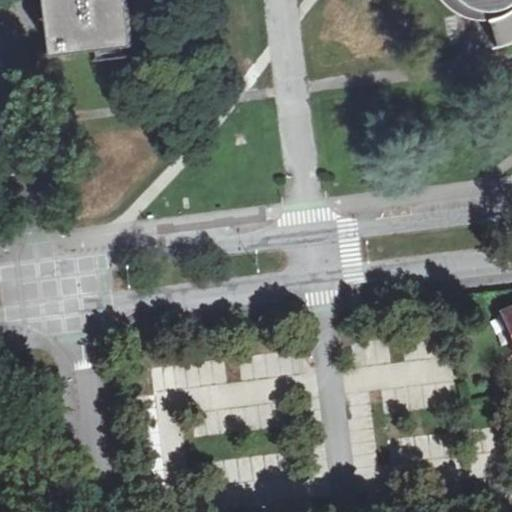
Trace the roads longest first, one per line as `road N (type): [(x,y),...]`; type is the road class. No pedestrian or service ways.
road 1 (unclassified): [(511,207),(72,262)]
road 2 (unclassified): [(75,300),(511,250)]
road 3 (unclassified): [(75,300),(105,511)]
